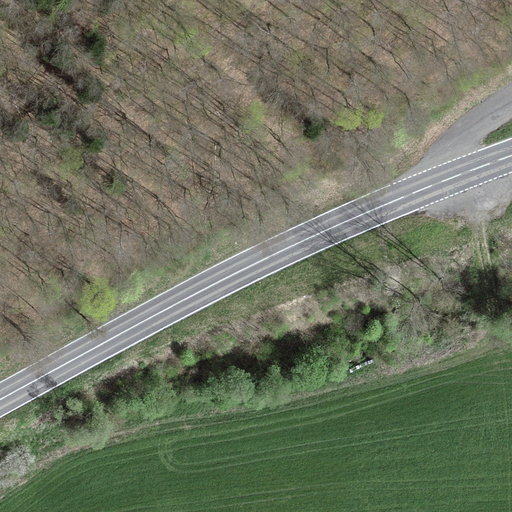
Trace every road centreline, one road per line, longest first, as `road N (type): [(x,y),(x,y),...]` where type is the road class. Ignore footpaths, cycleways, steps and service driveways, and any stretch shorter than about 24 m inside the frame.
road 1 (primary): [(511,155),(259,260),(0,399)]
road 2 (track): [(501,337),(481,244),(476,168)]
